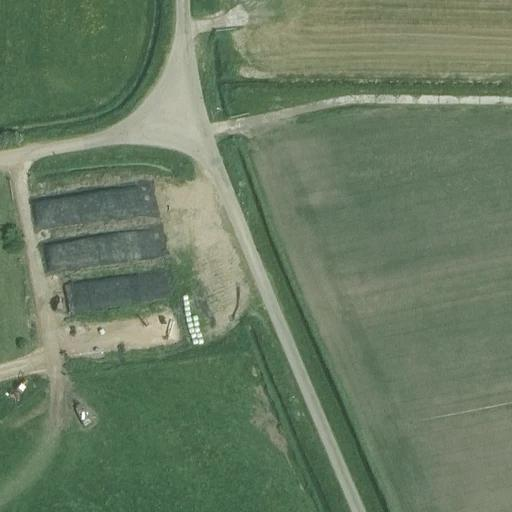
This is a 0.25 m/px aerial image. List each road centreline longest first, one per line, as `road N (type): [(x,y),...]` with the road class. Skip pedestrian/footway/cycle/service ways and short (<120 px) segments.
road 1 (unclassified): [(359,511),(191,121)]
road 2 (unclassified): [(0,156),(191,121)]
road 3 (unclassified): [(191,121),(181,0)]
